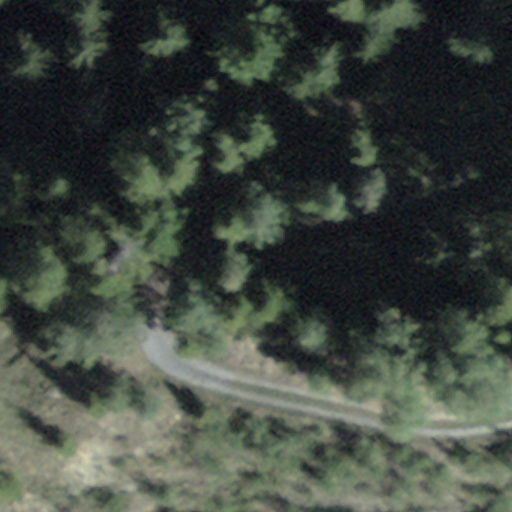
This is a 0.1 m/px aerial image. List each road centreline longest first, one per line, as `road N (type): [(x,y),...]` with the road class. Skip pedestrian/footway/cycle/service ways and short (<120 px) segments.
road 1 (track): [(511,147),(188,276),(183,317),(258,388),(406,416),(511,406)]
road 2 (track): [(0,151),(131,100),(452,118),(511,138)]
